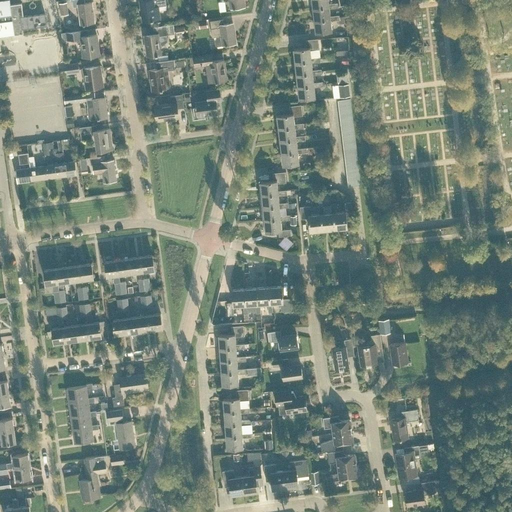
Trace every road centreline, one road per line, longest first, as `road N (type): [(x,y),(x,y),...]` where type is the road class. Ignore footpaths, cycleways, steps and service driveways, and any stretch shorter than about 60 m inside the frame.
road 1 (residential): [(382,511),(366,399),(321,388),(305,261)]
road 2 (unclassified): [(140,494),(182,352)]
road 3 (residential): [(35,366),(182,352)]
road 4 (residential): [(55,511),(35,366)]
road 5 (residential): [(137,143),(115,0)]
road 6 (unclassified): [(236,134),(269,0)]
road 7 (residential): [(35,366),(18,239)]
road 8 (residential): [(18,239),(143,223)]
